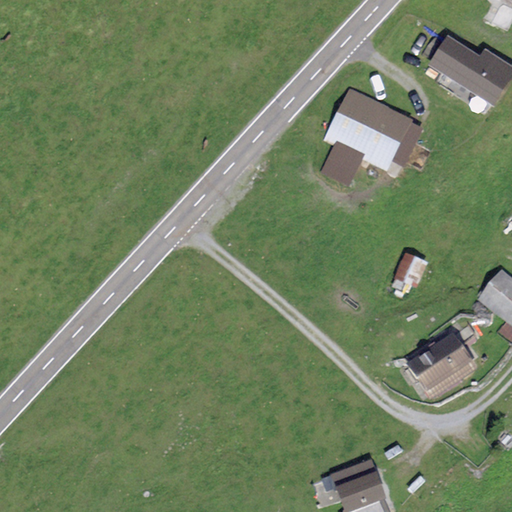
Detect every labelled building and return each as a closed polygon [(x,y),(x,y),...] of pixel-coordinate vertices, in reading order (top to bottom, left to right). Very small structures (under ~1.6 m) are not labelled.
[(491,69),(454,47),(437,76),(507,117),(511,108),(511,69),(497,60),(491,69)] [(425,133),(354,97),(331,143),(402,179),(425,133)] [(434,271),(408,261),(398,285),(424,295),(434,271)] [(511,281),(507,277),(485,305),(511,325),(511,281)] [(470,341),(419,371),(442,409),(493,379),(470,341)] [(392,482),(349,494),(353,511),(389,511),(400,509),(392,482)]
